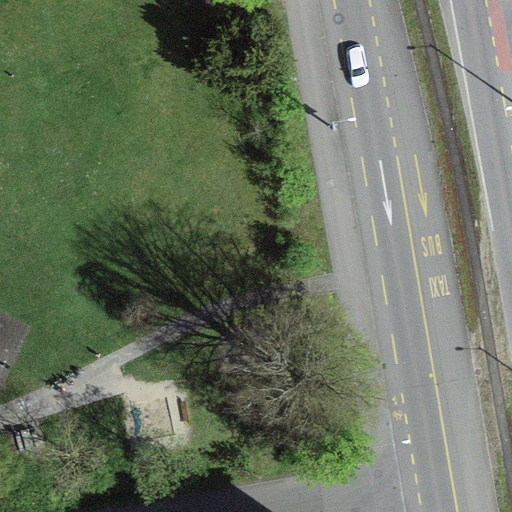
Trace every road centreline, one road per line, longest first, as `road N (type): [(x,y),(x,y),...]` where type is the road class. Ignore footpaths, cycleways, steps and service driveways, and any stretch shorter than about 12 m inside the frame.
road 1 (primary): [(355,0),(452,479)]
road 2 (primary): [(511,222),(473,0)]
road 3 (residential): [(270,511),(452,479)]
